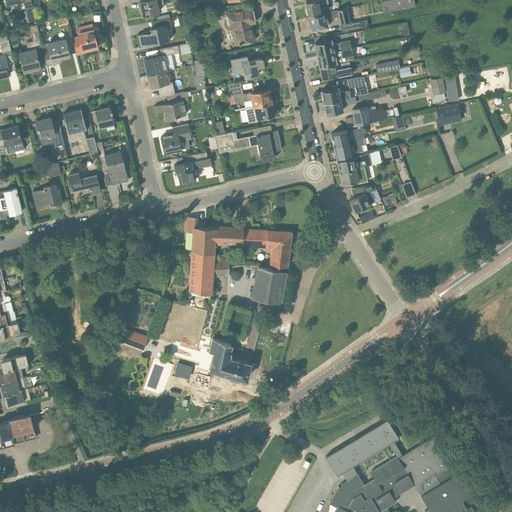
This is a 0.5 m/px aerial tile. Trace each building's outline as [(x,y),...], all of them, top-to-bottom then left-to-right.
[(23,2),(25,8),(32,7),(30,0),(4,0),(6,6),(23,2)] [(143,16),(158,12),(157,6),(164,5),(162,0),(149,0),(140,2),(143,16)] [(328,4),(327,0),(314,0),(306,2),(309,16),(323,13),(322,5),(328,4)] [(383,13),(415,6),(413,0),(389,0),(381,2),(383,13)] [(34,8),(28,8),(30,21),(36,20),(34,8)] [(254,40),(250,23),(254,22),(251,8),(227,13),(230,29),(233,29),(237,44),(254,40)] [(342,32),(353,30),(351,23),(351,22),(349,22),(346,8),(323,13),(309,16),(311,30),(328,26),(327,20),(339,18),(342,32)] [(141,46),(169,40),(166,29),(172,28),(170,18),(157,21),(158,26),(149,28),(150,32),(139,34),(141,46)] [(367,20),(351,23),(353,30),(368,27),(367,20)] [(42,47),(41,45),(36,24),(29,26),(33,40),(26,42),(28,51),(18,53),(23,72),(40,68),(35,49),(42,47)] [(76,54),(83,53),(82,50),(97,46),(93,30),(78,34),(79,36),(72,38),(76,54)] [(0,77),(8,76),(7,71),(15,69),(12,54),(7,35),(0,36),(0,46),(2,55),(0,55),(0,77)] [(41,45),(42,47),(47,66),(60,62),(59,59),(69,56),(65,39),(41,45)] [(314,43),(317,55),(341,50),(351,48),(350,41),(332,45),(331,40),(314,43)] [(189,43),(179,45),(181,55),(191,52),(189,43)] [(179,52),(179,50),(178,45),(159,49),(160,55),(144,59),(147,75),(166,71),(163,56),(179,52)] [(341,50),(317,55),(319,67),(336,63),(335,59),(353,55),(352,53),(357,52),(356,47),(351,48),(341,50)] [(233,73),(243,70),(245,78),(258,75),(256,67),(264,66),(262,57),(247,60),(246,56),(230,59),(233,73)] [(377,73),(400,68),(398,59),(375,65),(377,73)] [(196,90),(205,88),(203,75),(204,75),(201,60),(193,61),(196,77),(194,77),(196,90)] [(336,63),(319,67),(322,79),(333,76),(333,77),(343,75),(343,74),(351,73),(349,61),(336,63)] [(402,68),(404,77),(411,75),(409,66),(402,68)] [(170,95),(175,94),(173,87),(172,81),(169,82),(166,71),(147,75),(150,87),(157,85),(159,97),(170,95)] [(321,91),(323,102),(348,97),(355,96),(363,94),(359,77),(348,80),(351,89),(345,91),(345,92),(339,93),(337,86),(331,88),(332,88),(321,91)] [(449,102),(458,101),(453,77),(445,78),(449,102)] [(433,93),(444,91),(442,78),(431,80),(433,93)] [(251,100),(253,106),(271,102),(269,89),(243,94),(240,82),(227,85),(230,97),(233,97),(234,103),(251,100)] [(181,93),(175,94),(170,95),(172,102),(154,106),(155,113),(163,111),(165,121),(177,119),(177,116),(186,114),(184,104),(189,103),(187,91),(181,93)] [(368,93),(364,94),(366,99),(366,100),(378,97),(377,91),(368,93)] [(345,104),(366,99),(364,94),(363,94),(355,96),(348,97),(323,102),(326,114),(343,110),(341,104),(344,103),(345,104)] [(271,102),(253,106),(245,108),(248,123),(258,121),(257,119),(274,115),(271,102)] [(436,109),(439,125),(461,120),(458,104),(436,109)] [(367,111),(366,106),(352,109),(356,125),(385,118),(382,108),(367,111)] [(99,127),(114,123),(110,107),(95,110),(99,127)] [(68,135),(86,131),(81,109),(63,113),(68,135)] [(52,122),(50,117),(35,121),(40,137),(52,134),(55,146),(64,144),(61,132),(58,120),(52,122)] [(164,153),(181,149),(179,140),(191,138),(188,123),(172,127),(174,134),(161,137),(164,153)] [(0,139),(0,154),(23,148),(21,141),(17,125),(1,129),(4,138),(0,139)] [(281,149),(277,130),(236,139),(234,132),(215,136),(217,143),(217,148),(218,149),(219,153),(221,152),(257,144),(261,162),(274,159),(273,151),(281,149)] [(331,134),(334,146),(358,139),(357,134),(348,135),(347,130),(331,134)] [(90,154),(97,152),(96,147),(95,143),(94,137),(86,139),(90,154)] [(358,139),(334,146),(336,158),(363,152),(362,145),(365,145),(364,138),(358,139)] [(112,185),(119,183),(117,177),(126,175),(121,151),(104,155),(112,185)] [(208,157),(206,152),(188,156),(189,161),(183,163),(178,164),(174,165),(176,172),(179,171),(182,183),(196,180),(193,168),(205,165),(208,177),(214,176),(210,157),(208,157)] [(340,172),(355,168),(356,168),(371,164),(368,152),(337,160),(340,172)] [(61,174),(59,167),(58,163),(41,167),(44,176),(49,175),(49,177),(53,176),(61,174)] [(355,168),(340,172),(343,184),(358,181),(355,168)] [(80,178),(78,172),(67,174),(71,190),(89,186),(91,194),(100,192),(96,174),(80,178)] [(413,195),(408,182),(401,185),(406,198),(413,195)] [(56,189),(55,183),(44,186),(44,188),(32,191),(36,206),(49,203),(50,204),(61,201),(58,188),(56,189)] [(355,211),(370,205),(373,213),(381,210),(377,202),(381,199),(373,183),(352,188),(354,197),(349,199),(355,211)] [(22,211),(16,188),(0,191),(0,209),(7,208),(9,214),(22,211)] [(385,206),(397,201),(393,193),(382,198),(385,206)] [(368,221),(375,218),(372,211),(365,215),(368,221)] [(365,215),(365,214),(359,217),(362,224),(368,221),(365,215)] [(192,250),(213,251),(213,243),(242,245),(242,244),(243,229),(194,227),(195,217),(186,217),(185,230),(193,231),(192,250)] [(242,244),(242,245),(272,247),(270,266),(286,266),(291,232),(243,229),(242,244)] [(228,276),(227,267),(212,269),(213,251),(192,250),(190,291),(210,294),(211,276),(228,276)] [(253,298),(280,303),(285,271),(258,266),(253,298)] [(9,322),(7,313),(0,314),(0,326),(17,322),(16,320),(9,322)] [(18,321),(17,322),(0,326),(0,338),(20,333),(18,321)] [(246,379),(250,363),(229,357),(232,344),(213,339),(209,351),(215,353),(211,369),(246,379)] [(3,371),(20,367),(29,365),(26,354),(2,359),(4,364),(2,366),(3,371)] [(0,383),(23,377),(20,367),(3,371),(0,371),(0,375),(0,376),(0,383)] [(195,378),(206,381),(208,376),(205,375),(205,373),(197,370),(195,378)] [(4,393),(25,388),(23,377),(0,383),(0,384),(1,388),(4,390),(4,393)] [(27,387),(25,388),(4,393),(6,398),(8,400),(9,404),(31,399),(27,387)] [(134,392),(130,390),(129,391),(126,390),(124,396),(135,401),(137,395),(134,393),(134,392)] [(23,414),(19,415),(23,432),(34,429),(30,415),(26,416),(23,414)] [(23,432),(19,415),(14,416),(12,419),(9,420),(12,435),(23,432)] [(414,485),(418,483),(424,493),(421,495),(429,509),(424,511),(474,511),(471,506),(466,509),(461,500),(471,494),(458,473),(455,475),(450,467),(453,465),(435,435),(402,455),(394,442),(399,439),(387,419),(325,456),(337,476),(342,473),(346,480),(340,484),(341,485),(339,487),(338,486),(329,503),(336,507),(333,511),(397,511),(396,510),(392,511),(389,511),(387,508),(396,502),(392,496),(400,491),(401,493),(408,489),(415,485),(414,485)] [(13,436),(12,435),(9,420),(3,421),(2,424),(0,424),(0,432),(2,439),(13,436)]
